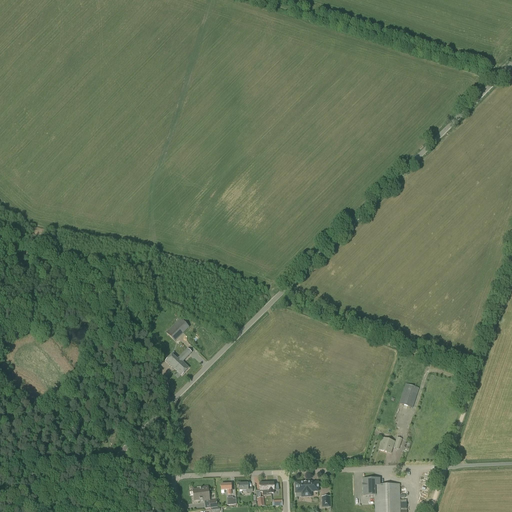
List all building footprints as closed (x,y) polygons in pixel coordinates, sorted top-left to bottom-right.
[(182,362),(192,353),(187,349),(179,358),(174,353),(165,361),(175,370),(181,376),(189,368),(182,362)] [(412,409),(419,389),(406,385),(399,404),(412,409)] [(393,447),(394,442),(383,438),(379,450),(387,453),(389,446),(393,447)] [(363,480),(363,497),(374,496),(374,511),(400,511),(400,485),(380,485),(379,479),(363,480)] [(268,496),(268,483),(265,484),(265,482),(260,482),(260,484),(259,484),(259,491),(262,491),(263,496),(268,496)] [(296,497),(302,497),(311,497),(311,492),(318,492),(318,482),(311,483),(311,482),(307,482),(307,483),(304,483),(304,482),(295,483),(295,493),(296,493),(296,497)] [(231,495),(231,490),(231,484),(221,485),(221,491),(227,490),(227,495),(231,495)] [(248,487),(248,484),(238,484),(238,491),(246,491),(246,493),(253,493),(252,487),(248,487)] [(210,500),(208,487),(202,487),(202,489),(193,490),(194,501),(202,500),(202,501),(210,500)] [(233,498),(226,498),(227,506),(234,506),(234,505),(236,505),(236,499),(233,499),(233,498)] [(210,509),(218,508),(216,500),(209,501),(210,509)]
